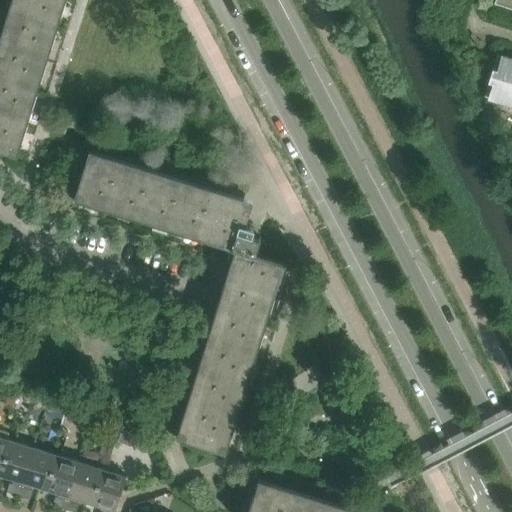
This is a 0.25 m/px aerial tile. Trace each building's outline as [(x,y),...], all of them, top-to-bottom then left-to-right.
[(17,0),(0,56),(0,149),(16,155),(64,0),(17,0)] [(511,0),(495,0),(494,4),(511,9),(511,0)] [(511,110),(511,59),(497,55),(484,97),(502,102),(500,107),(511,110)] [(238,222),(244,204),(96,158),(98,153),(99,154),(99,153),(89,150),(74,199),(230,247),(228,257),(237,260),(185,429),(180,427),(179,426),(176,436),(225,451),(283,264),(254,255),(259,238),(251,235),(254,227),(238,222)] [(9,458),(14,442),(0,437),(0,457),(0,456),(9,458)] [(19,494),(33,447),(14,442),(9,458),(0,456),(0,457),(0,474),(14,479),(12,484),(10,483),(7,491),(19,494)] [(55,473),(60,456),(33,447),(19,494),(30,498),(33,490),(30,489),(31,484),(42,488),(47,471),(55,473)] [(65,509),(79,462),(60,456),(55,473),(47,471),(42,488),(60,493),(58,498),(55,497),(53,505),(65,509)] [(102,488),(107,470),(79,462),(65,509),(75,511),(76,511),(78,505),(76,504),(77,499),(88,502),(93,485),(102,488)] [(115,511),(121,492),(126,476),(125,476),(107,470),(102,488),(93,485),(88,502),(106,507),(104,511),(102,511),(101,511),(114,511),(115,510),(115,511)] [(345,511),(265,487),(267,482),(268,482),(268,481),(258,478),(247,511),(345,511)]
